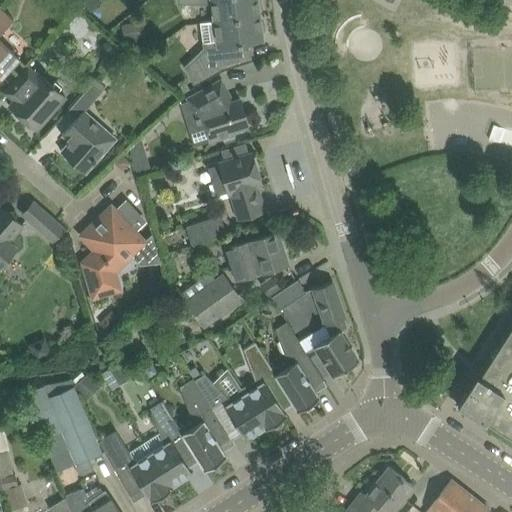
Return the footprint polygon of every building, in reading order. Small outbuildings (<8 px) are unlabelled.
[(102,5),(98,0),(80,0),(90,13),(102,5)] [(260,1),(258,0),(177,0),(178,2),(211,3),(213,21),(259,15),(258,11),(261,7),(260,1)] [(0,8),(0,79),(6,72),(19,58),(0,41),(0,33),(12,19),(0,8)] [(252,56),(250,43),(262,41),(261,33),(264,29),(263,23),(259,20),(259,15),(213,21),(199,23),(201,41),(202,50),(185,67),(193,82),(220,67),(252,56)] [(137,21),(122,23),(125,42),(140,40),(137,21)] [(8,106),(9,107),(35,130),(64,97),(37,73),(37,74),(27,65),(16,77),(3,92),(13,101),(8,106)] [(220,81),(187,99),(196,127),(203,124),(209,141),(233,133),(232,131),(248,126),(239,99),(224,104),(222,98),(228,95),(220,81)] [(90,82),(81,92),(91,100),(99,91),(90,82)] [(115,138),(83,110),(61,134),(70,141),(60,151),(84,172),(98,157),(115,138)] [(251,153),(218,163),(218,165),(209,168),(217,195),(227,192),(228,195),(230,195),(237,219),(263,211),(258,195),(256,196),(253,186),(260,184),(256,169),(257,167),(254,158),(252,156),(251,153)] [(32,201),(22,213),(52,240),(63,228),(32,201)] [(0,264),(15,248),(8,241),(21,225),(15,220),(0,207),(0,206),(0,264)] [(82,262),(93,298),(123,290),(118,271),(146,243),(111,206),(100,216),(103,218),(93,228),(91,225),(80,235),(94,250),(82,262)] [(192,244),(225,232),(219,214),(186,226),(192,244)] [(277,232),(251,240),(249,240),(249,241),(229,247),(239,278),(286,263),(277,232)] [(221,276),(217,279),(207,273),(181,293),(187,301),(186,301),(203,325),(239,300),(231,289),(233,288),(231,286),(229,287),(221,276)] [(269,298),(272,296),(281,290),(272,275),(259,284),(269,298)] [(280,309),(306,292),(298,279),(281,290),(272,296),(280,309)] [(332,281),(311,289),(324,326),(326,325),(330,335),(314,347),(322,359),(333,376),(346,368),(348,371),(359,364),(357,361),(358,360),(340,331),(347,327),(344,319),(345,318),(332,281)] [(99,322),(110,333),(122,321),(111,310),(99,322)] [(287,361),(272,367),(271,367),(290,398),(298,411),(319,397),(311,385),(323,378),(286,321),(275,328),(287,361)] [(511,325),(481,373),(482,373),(479,376),(477,374),(463,396),(457,404),(469,411),(477,416),(477,417),(485,422),(486,421),(511,437),(511,325)] [(280,404),(290,398),(271,367),(272,367),(255,341),(243,348),(255,381),(241,387),(267,428),(287,415),(280,404)] [(117,365),(102,375),(109,385),(124,375),(117,365)] [(100,387),(87,373),(75,384),(88,398),(100,387)] [(267,428),(241,387),(229,398),(204,373),(194,380),(230,438),(231,438),(228,433),(238,427),(245,438),(251,434),(252,437),(267,428)] [(225,391),(239,384),(233,373),(219,380),(225,391)] [(219,445),(230,438),(194,380),(192,378),(180,386),(193,421),(179,427),(178,427),(195,454),(204,470),(226,456),(219,445)] [(72,381),(43,388),(60,431),(77,472),(82,474),(95,469),(90,457),(102,452),(72,381)] [(44,437),(60,431),(43,388),(27,395),(44,437)] [(185,461),(195,454),(178,427),(179,427),(162,400),(150,408),(163,444),(150,453),(172,487),(187,478),(186,475),(192,472),(185,461)] [(0,452),(9,450),(4,430),(1,431),(0,427),(0,452)] [(172,487),(150,453),(136,462),(115,430),(98,441),(130,495),(143,487),(151,501),(172,487)] [(388,466),(365,496),(360,492),(344,511),(373,511),(377,508),(383,511),(392,511),(399,504),(414,485),(388,466)] [(27,505),(21,484),(17,485),(14,474),(1,477),(4,487),(10,509),(27,505)] [(451,479),(431,505),(428,509),(431,511),(485,511),(488,508),(451,479)] [(94,511),(87,500),(86,496),(83,487),(77,489),(64,494),(65,496),(72,511),(94,511)] [(119,511),(105,490),(103,492),(100,487),(86,496),(87,500),(94,511),(119,511)] [(52,511),(72,511),(65,496),(48,506),(52,511)]
